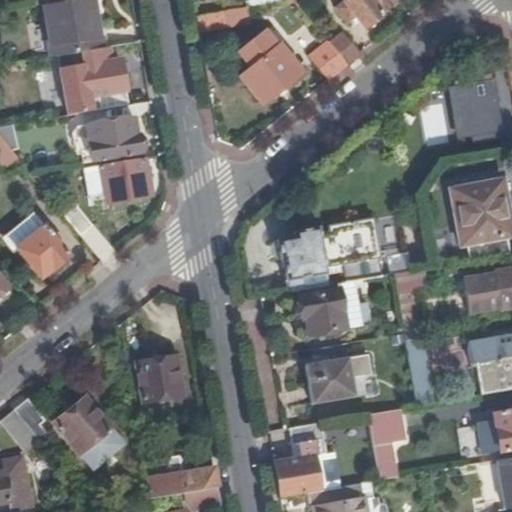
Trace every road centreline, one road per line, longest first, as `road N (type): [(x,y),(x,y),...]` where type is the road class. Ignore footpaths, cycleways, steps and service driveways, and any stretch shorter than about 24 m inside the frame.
road 1 (residential): [(201,222),(483,0)]
road 2 (tertiary): [(201,222),(251,511)]
road 3 (residential): [(0,380),(201,222)]
road 4 (tertiary): [(161,0),(201,222)]
